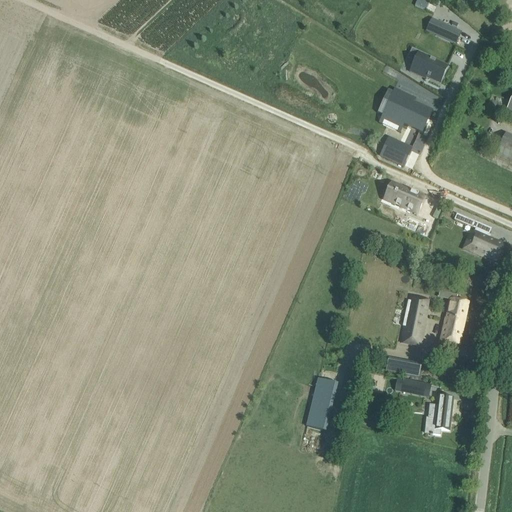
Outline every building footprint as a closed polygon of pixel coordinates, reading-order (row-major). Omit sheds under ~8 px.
[(440,24),(435,35),(456,45),(461,33),(440,24)] [(447,68),(433,61),(420,55),(413,71),(426,77),(440,84),(447,68)] [(382,116),(422,135),(422,134),(421,133),(428,119),(429,120),(433,112),(413,103),(414,100),(415,101),(416,100),(403,95),(404,96),(403,98),(393,93),(393,94),(394,94),(384,116),(382,116)] [(496,154),(511,162),(511,136),(507,133),(496,154)] [(389,139),(380,157),(403,167),(411,149),(389,139)] [(359,166),(354,177),(372,185),(367,196),(369,197),(364,208),(373,212),(386,185),(377,181),(378,179),(374,177),(375,173),(359,166)] [(391,184),(384,201),(417,215),(424,199),(391,184)] [(457,215),(454,221),(473,229),(475,223),(457,215)] [(410,217),(405,228),(425,236),(430,225),(410,217)] [(475,241),(471,251),(496,262),(503,246),(493,242),(489,240),(491,236),(475,230),(471,239),(475,241)] [(456,301),(458,293),(440,290),(439,300),(450,301),(447,320),(445,319),(441,343),(459,346),(469,303),(456,301)] [(411,295),(401,343),(421,347),(430,299),(411,295)] [(420,378),(422,363),(389,358),(387,373),(420,378)] [(326,431),(336,383),(318,379),(307,426),(326,431)] [(405,382),(403,393),(429,398),(432,387),(405,382)] [(435,430),(449,431),(453,399),(439,397),(435,430)]
